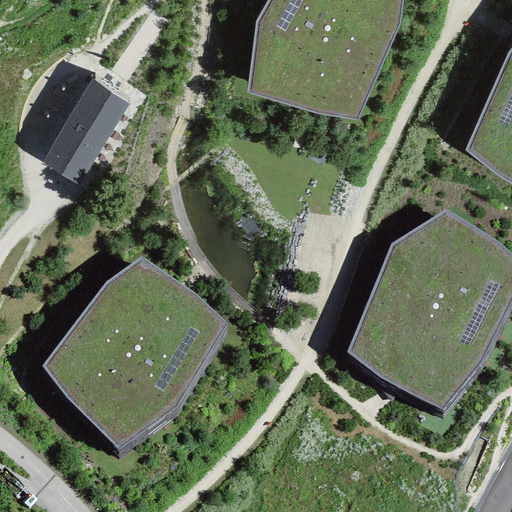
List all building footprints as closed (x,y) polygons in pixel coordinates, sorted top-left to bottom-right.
[(267,0),(255,21),(247,93),(318,114),(357,120),(401,24),(403,0),(267,0)] [(511,49),(509,53),(466,151),(503,180),(511,184),(511,49)] [(128,104),(92,79),(43,161),(78,186),(128,104)] [(511,255),(498,243),(447,210),(391,243),(347,353),(383,381),(442,411),(480,366),(511,301),(511,255)] [(195,293),(142,257),(106,282),(42,365),(69,401),(118,449),(177,408),(227,324),(195,293)]
